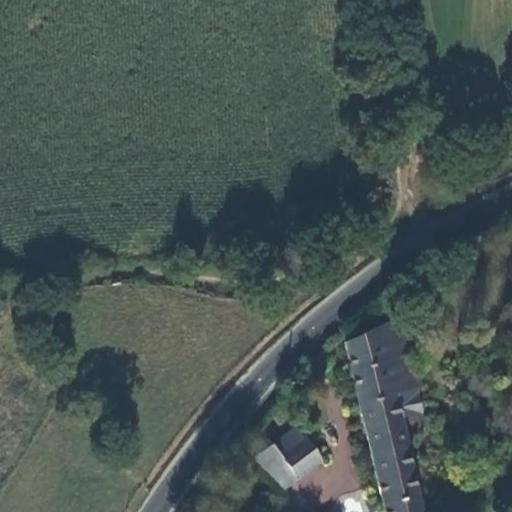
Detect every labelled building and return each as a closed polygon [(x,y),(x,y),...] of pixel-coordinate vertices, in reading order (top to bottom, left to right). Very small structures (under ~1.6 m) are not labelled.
[(401,434),(396,416),(390,387),(410,382),(393,315),(339,329),(368,441),(401,434)] [(290,474),(314,451),(300,435),(289,422),(270,438),(279,450),(274,455),(290,474)] [(368,441),(384,511),(418,511),(407,460),(401,434),(368,441)] [(280,485),(290,474),(274,455),(270,451),(259,461),(280,485)] [(363,511),(361,495),(343,497),(344,511),(363,511)]
